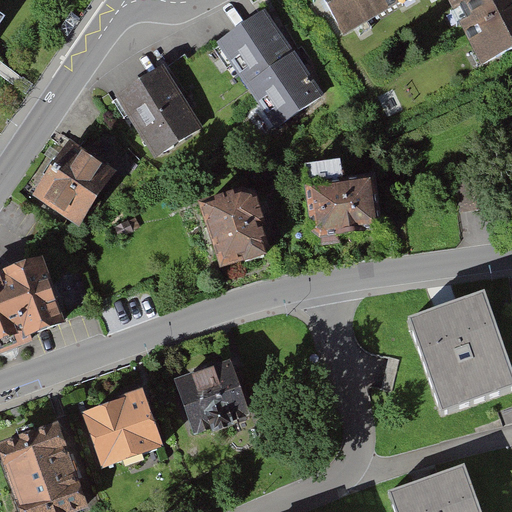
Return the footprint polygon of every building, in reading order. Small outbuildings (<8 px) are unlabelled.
[(511,0),(308,0),(335,45),(411,0),(437,0),(479,70),(511,51),(511,0)] [(254,13),(209,48),(241,89),(237,93),(270,134),(315,100),(285,62),(289,58),(254,13)] [(150,68),(106,101),(152,163),(196,130),(150,68)] [(66,232),(98,174),(46,145),(14,203),(66,232)] [(344,186),(279,197),(287,245),(352,234),(344,186)] [(229,197),(173,215),(193,278),(249,260),(229,197)] [(24,262),(0,269),(0,353),(14,349),(9,334),(44,323),(24,262)] [(511,361),(488,297),(411,325),(445,418),(511,393),(511,361)] [(210,364),(148,387),(169,443),(231,420),(210,364)] [(115,395),(53,418),(74,474),(137,451),(115,395)] [(34,425),(0,438),(0,511),(66,511),(67,511),(34,425)] [(476,511),(464,474),(391,497),(396,511),(476,511)]
